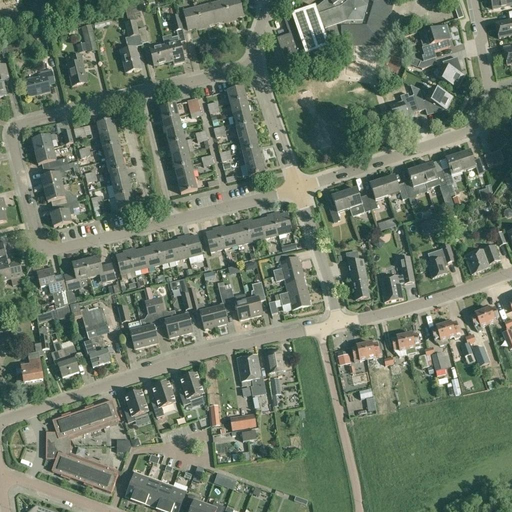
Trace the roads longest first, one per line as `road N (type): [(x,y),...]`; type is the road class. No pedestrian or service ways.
road 1 (residential): [(152,225),(43,248),(11,138),(23,123),(121,99)]
road 2 (residential): [(0,421),(190,358),(320,328)]
road 3 (residential): [(297,188),(469,131),(489,94),(475,0)]
road 4 (residential): [(359,511),(320,328)]
road 5 (residential): [(338,324),(511,271)]
road 6 (residential): [(338,324),(297,188)]
road 7 (unknown): [(115,511),(146,447),(185,446),(206,460)]
road 8 (residential): [(173,220),(141,94)]
road 9 (residential): [(121,99),(152,225)]
road 10 (residential): [(297,188),(256,65)]
road 11 (residential): [(297,188),(173,220)]
